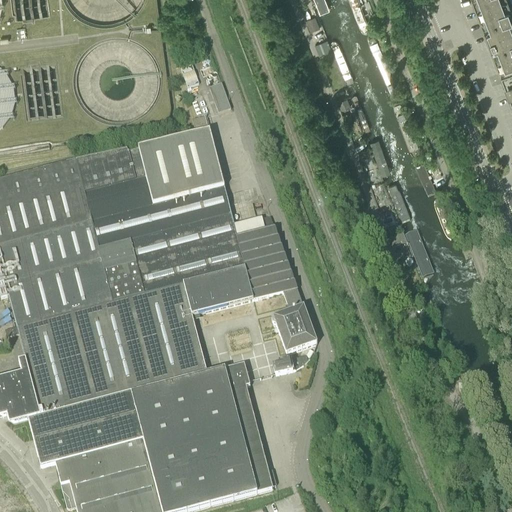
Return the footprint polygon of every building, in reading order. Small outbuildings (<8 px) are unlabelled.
[(311,0),(317,14),(329,11),(324,0),(311,0)] [(369,26),(360,0),(348,0),(358,29),(369,26)] [(511,5),(510,0),(474,0),(499,66),(502,65),(503,69),(501,70),(511,98),(511,5)] [(311,30),(321,27),(316,15),(307,19),(311,30)] [(345,86),(354,83),(338,36),(329,39),(345,86)] [(384,91),(398,86),(379,37),(365,42),(384,91)] [(193,67),(183,71),(189,88),(200,84),(193,67)] [(0,133),(3,133),(15,107),(15,108),(16,106),(12,69),(10,73),(8,73),(0,69),(0,133)] [(219,115),(231,111),(222,85),(209,90),(219,115)] [(365,134),(373,131),(359,95),(351,98),(365,134)] [(424,155),(401,100),(390,104),(413,160),(424,155)] [(12,355),(0,358),(0,416),(3,419),(7,418),(8,422),(14,426),(28,422),(33,441),(37,457),(41,470),(55,466),(60,482),(67,510),(69,511),(76,510),(76,511),(196,511),(258,496),(273,492),(273,489),(277,488),(272,472),(268,473),(246,389),(250,388),(249,385),(244,367),(207,376),(192,319),(283,295),(291,314),(273,321),(272,323),(274,328),(277,329),(278,332),(287,358),(317,346),(318,346),(275,229),(274,228),(270,218),(259,221),(262,231),(237,238),(209,134),(208,134),(204,119),(193,122),(197,137),(128,155),(128,153),(76,163),(0,183),(0,264),(6,287),(0,288),(0,301),(9,299),(17,330),(5,333),(7,340),(19,337),(26,362),(19,364),(21,371),(16,373),(12,355)] [(378,139),(367,144),(381,178),(393,173),(378,139)] [(429,197),(438,193),(427,164),(418,168),(429,197)] [(408,216),(396,181),(387,184),(399,219),(408,216)] [(444,235),(454,232),(442,199),(432,203),(444,235)] [(434,271),(417,225),(405,229),(422,275),(434,271)] [(293,373),(296,373),(303,368),(308,363),(307,358),(291,362),(278,365),(279,367),(273,368),(276,378),(293,373)] [(0,511),(22,511),(18,493),(0,497),(0,511)]
